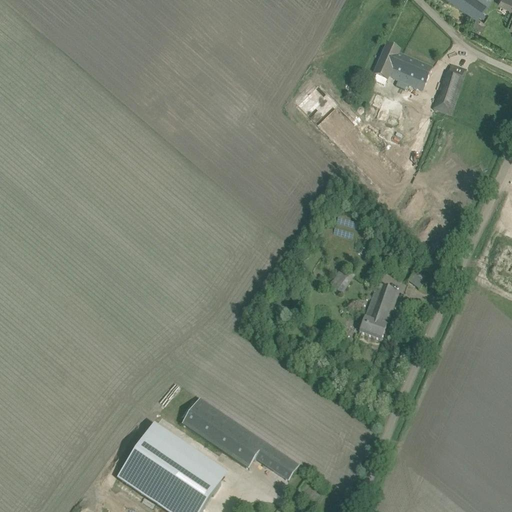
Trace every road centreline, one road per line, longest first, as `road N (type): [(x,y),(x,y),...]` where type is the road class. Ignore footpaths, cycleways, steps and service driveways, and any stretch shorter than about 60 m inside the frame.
road 1 (unclassified): [(346,511),(511,155)]
road 2 (unclassified): [(511,72),(462,46),(416,0)]
